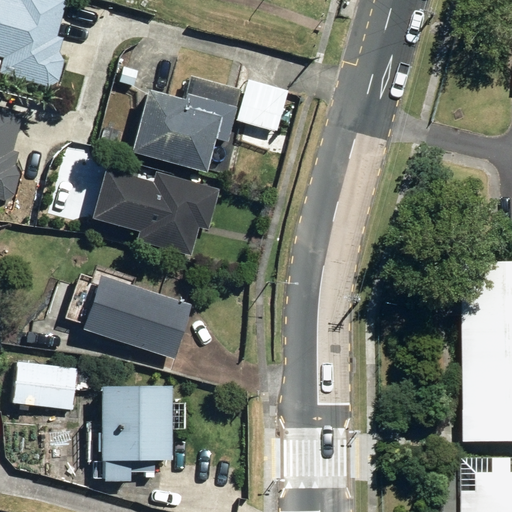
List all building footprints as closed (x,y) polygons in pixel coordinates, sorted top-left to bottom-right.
[(0,0),(0,48),(4,50),(0,65),(0,66),(48,81),(59,75),(64,56),(59,48),(63,33),(56,31),(64,0),(0,0)] [(134,153),(208,173),(217,140),(228,143),(237,107),(184,92),(183,100),(150,91),(134,153)] [(0,198),(4,200),(14,194),(19,174),(15,166),(18,153),(13,151),(23,113),(0,106),(0,198)] [(118,126),(104,122),(100,137),(114,141),(118,126)] [(138,241),(191,256),(200,227),(210,230),(221,189),(158,173),(155,185),(108,172),(95,220),(140,232),(138,241)] [(511,268),(456,269),(457,449),(511,448),(511,268)] [(84,331),(174,359),(192,305),(102,276),(84,331)] [(13,403),(73,409),(77,368),(17,362),(13,403)] [(106,462),(106,483),(132,482),(132,462),(174,461),(173,429),(187,429),(187,406),(173,407),(173,387),(103,388),(103,435),(99,435),(99,452),(103,451),(103,462),(106,462)] [(43,477),(75,483),(72,423),(41,424),(43,477)] [(511,511),(511,476),(506,477),(506,462),(489,462),(489,477),(472,478),(473,495),(456,495),(456,511),(511,511)]
